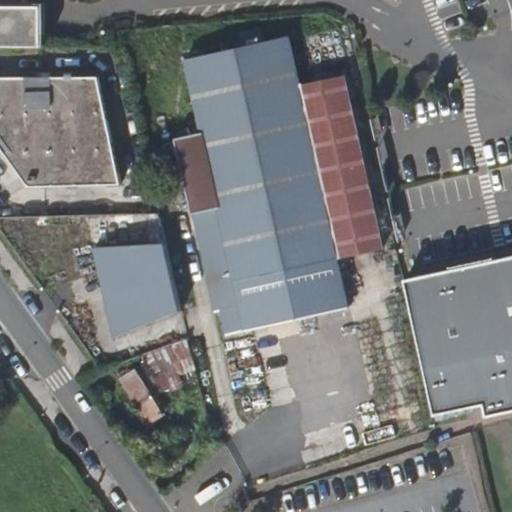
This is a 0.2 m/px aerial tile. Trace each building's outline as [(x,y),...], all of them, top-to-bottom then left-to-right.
[(0,0),(0,44),(52,44),(52,39),(52,5),(35,4),(35,0),(0,0)] [(262,55),(259,41),(239,45),(242,59),(184,70),(198,144),(172,149),(207,324),(213,323),(217,348),(341,323),(331,273),(376,264),(342,91),(297,99),(287,50),(262,55)] [(116,180),(94,73),(0,73),(0,143),(30,188),(116,180)] [(174,326),(156,238),(97,250),(118,338),(174,326)] [(511,255),(424,274),(410,277),(438,413),(486,402),(490,415),(511,409),(511,255)] [(152,383),(142,367),(120,380),(151,428),(163,420),(153,403),(167,394),(159,379),(152,383)] [(351,438),(347,419),(334,422),(339,442),(351,438)]
